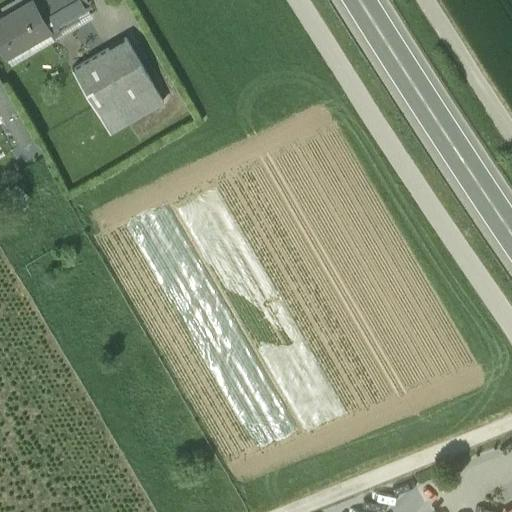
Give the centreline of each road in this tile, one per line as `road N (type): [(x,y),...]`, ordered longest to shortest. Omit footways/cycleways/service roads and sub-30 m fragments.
road 1 (residential): [(296,0),(511,334)]
road 2 (track): [(70,226),(239,506)]
road 3 (primary): [(511,231),(361,0)]
road 4 (track): [(511,426),(294,511)]
